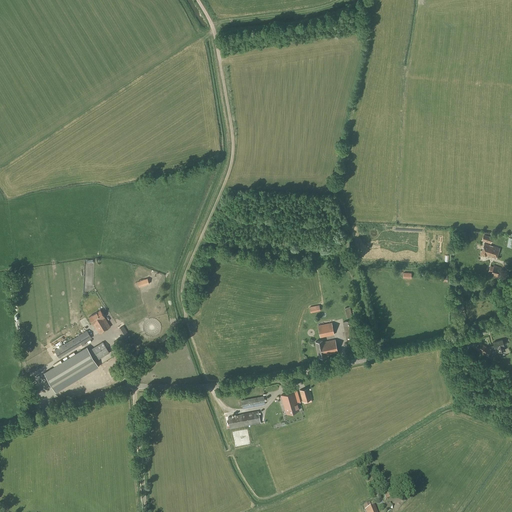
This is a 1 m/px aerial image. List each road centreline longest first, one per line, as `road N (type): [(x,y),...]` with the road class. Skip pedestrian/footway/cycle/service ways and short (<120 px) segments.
road 1 (unclassified): [(0,429),(124,388),(222,387),(511,327)]
road 2 (track): [(145,511),(133,376),(185,319),(182,281),(232,155),(211,23)]
